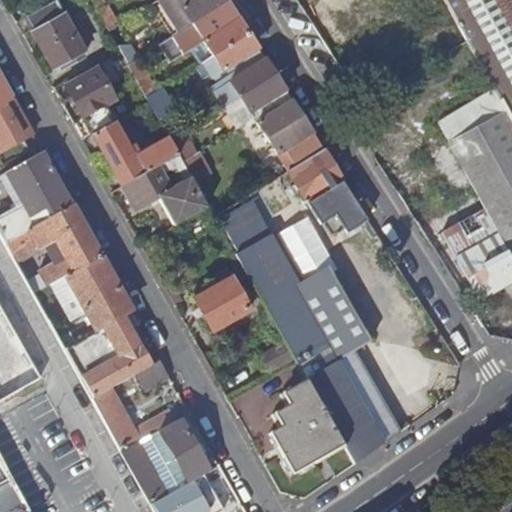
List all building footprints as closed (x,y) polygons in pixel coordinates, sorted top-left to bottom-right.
[(101,0),(92,0),(98,10),(105,6),(101,0)] [(174,37),(229,2),(226,0),(160,0),(154,5),(174,37)] [(364,0),(334,19),(340,30),(371,10),(364,0)] [(450,9),(445,0),(391,0),(341,31),(366,70),(406,45),(422,71),(468,41),(450,9)] [(511,0),(445,0),(450,9),(468,41),(496,91),(507,111),(511,119),(511,0)] [(25,19),(32,31),(33,31),(62,15),(55,2),(25,19)] [(214,57),(249,35),(229,2),(174,37),(160,46),(170,63),(194,47),(204,41),(214,57)] [(98,10),(110,32),(118,28),(120,26),(107,4),(105,6),(98,10)] [(85,52),(64,14),(62,15),(33,31),(54,69),(60,67),(62,70),(82,60),(80,56),(85,52)] [(120,50),(129,66),(137,61),(118,28),(110,32),(120,50)] [(224,71),(259,50),(249,35),(214,57),(224,71)] [(204,63),(214,57),(204,41),(194,47),(204,63)] [(366,70),(382,96),(422,71),(406,45),(366,70)] [(217,85),(228,77),(224,71),(214,57),(204,63),(217,85)] [(137,61),(129,66),(148,99),(157,93),(138,60),(137,61)] [(224,109),(276,76),(266,60),(231,82),(228,77),(217,85),(211,88),(224,109)] [(66,87),(92,133),(93,135),(114,123),(115,123),(106,107),(116,101),(98,69),(66,87)] [(0,107),(13,100),(0,76),(0,107)] [(254,119),(289,97),(276,76),(224,109),(237,130),(254,119)] [(439,124),(449,143),(507,111),(496,91),(439,124)] [(157,93),(148,99),(150,103),(160,120),(169,115),(157,93)] [(288,173),(323,151),(289,97),(254,119),(288,173)] [(33,134),(13,100),(0,107),(0,157),(3,162),(25,150),(20,141),(33,134)] [(486,209),(511,195),(511,119),(507,111),(449,143),(486,209)] [(169,115),(160,120),(170,139),(172,142),(181,136),(169,115)] [(126,143),(114,123),(93,135),(123,187),(158,168),(171,160),(180,155),(172,142),(170,139),(135,159),(130,151),(137,147),(132,140),(126,143)] [(426,131),(436,150),(449,143),(439,124),(426,131)] [(181,136),(172,142),(180,155),(184,163),(193,158),(181,136)] [(511,195),(486,209),(449,143),(436,150),(426,156),(464,222),(443,234),(464,272),(482,300),(511,283),(511,195)] [(344,183),(323,151),(288,173),(296,184),(291,188),(296,196),(301,193),(305,200),(303,201),(305,204),(306,203),(308,205),(344,183)] [(58,180),(43,153),(0,176),(0,235),(4,243),(72,205),(58,180)] [(193,158),(184,163),(196,185),(212,175),(199,154),(193,158)] [(184,163),(180,155),(171,160),(184,183),(170,190),(158,168),(123,187),(135,210),(150,202),(159,197),(161,202),(175,226),(209,207),(196,185),(184,163)] [(369,222),(344,183),(308,205),(321,228),(324,226),(326,231),(326,232),(331,239),(345,231),(348,236),(369,222)] [(153,206),(161,202),(159,197),(150,202),(153,206)] [(220,220),(237,250),(269,230),(253,201),(220,220)] [(102,258),(72,205),(4,243),(14,261),(55,239),(64,257),(37,272),(42,281),(37,284),(40,292),(55,284),(102,258)] [(354,466),(384,446),(295,287),(299,284),(269,230),(237,250),(268,302),(264,304),(285,343),(295,360),(306,381),(342,444),(354,466)] [(134,316),(102,258),(55,284),(58,291),(70,284),(96,331),(64,350),(92,401),(110,391),(137,376),(152,367),(129,328),(125,321),(134,316)] [(249,310),(231,279),(194,300),(212,332),(249,310)] [(0,465),(26,511),(68,511),(66,509),(59,511),(40,511),(3,443),(55,414),(51,407),(0,315),(0,465)] [(138,323),(134,316),(125,321),(129,328),(138,323)] [(272,373),(295,360),(285,343),(261,357),(272,373)] [(169,377),(161,363),(152,367),(137,376),(145,390),(169,377)] [(342,444),(306,381),(279,396),(285,409),(271,417),(278,429),(269,435),(290,475),(313,463),(312,461),(342,444)] [(176,422),(171,414),(168,416),(168,414),(141,429),(142,431),(134,435),(110,391),(92,401),(121,451),(138,442),(153,434),(176,422)] [(180,420),(190,415),(185,406),(171,414),(176,422),(180,420)] [(188,485),(210,473),(180,420),(176,422),(153,434),(161,447),(165,444),(188,485)] [(153,434),(138,442),(168,496),(188,485),(165,444),(161,447),(153,434)] [(138,442),(121,451),(151,505),(168,496),(138,442)] [(0,511),(26,511),(0,465),(0,511)]
